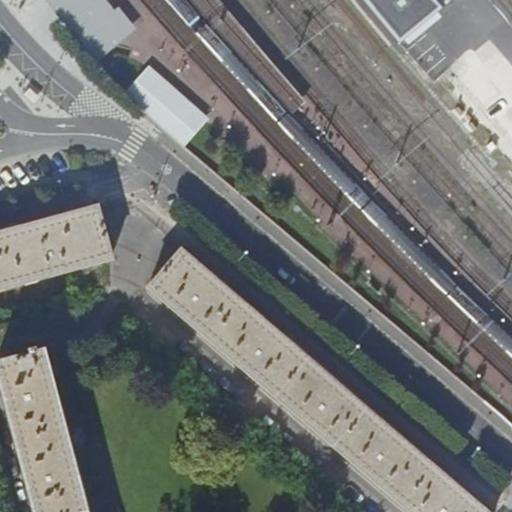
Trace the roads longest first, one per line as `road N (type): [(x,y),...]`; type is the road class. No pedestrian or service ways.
road 1 (residential): [(511,458),(189,187),(134,145),(91,132)]
road 2 (residential): [(91,132),(80,102),(0,23)]
